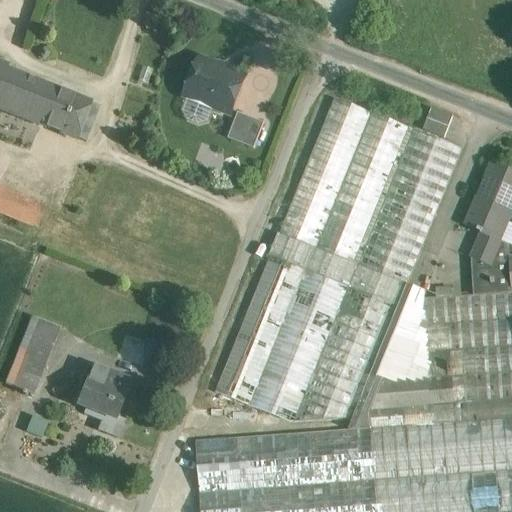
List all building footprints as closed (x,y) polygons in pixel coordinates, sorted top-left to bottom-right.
[(246,78),(199,60),(184,97),(231,115),(246,78)] [(0,102),(10,76),(0,71),(0,102)] [(97,110),(10,76),(0,102),(0,109),(84,143),(97,110)] [(511,511),(511,294),(470,298),(420,302),(420,292),(404,286),(459,152),(412,132),(356,268),(349,265),(405,129),(333,100),(213,394),(246,408),(303,270),(308,273),(252,410),(286,424),(343,287),(348,289),(293,425),(352,421),(348,431),(195,442),(200,511),(511,511)] [(453,117),(431,109),(422,133),(443,141),(453,117)] [(264,124),(238,114),(228,140),(254,150),(264,124)] [(511,205),(511,173),(489,164),(464,226),(480,232),(474,245),(495,254),(499,244),(500,241),(498,240),(511,205)] [(44,212),(0,194),(0,214),(37,229),(44,212)] [(511,262),(508,263),(505,246),(499,244),(495,254),(490,267),(469,258),(470,298),(511,293),(511,262)] [(495,254),(474,245),(469,258),(490,267),(495,254)] [(32,317),(5,385),(33,396),(50,355),(61,329),(32,317)] [(120,378),(92,367),(77,405),(86,409),(83,415),(102,423),(98,432),(118,440),(125,423),(116,419),(128,388),(118,384),(120,378)]
